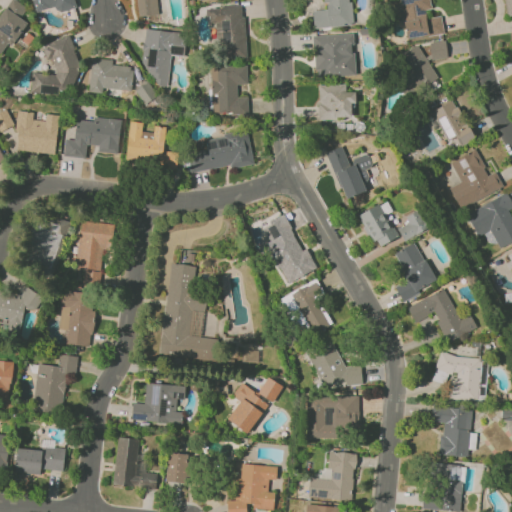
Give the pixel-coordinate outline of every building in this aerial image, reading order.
[(31,0),(35,12),(56,6),(58,13),(76,7),(74,0),(31,0)] [(134,0),(136,17),(158,15),(156,0),(134,0)] [(322,0),(323,8),(312,9),(313,28),(351,26),(349,0),(322,0)] [(443,33),(441,16),(426,18),(425,10),(431,9),(429,0),(396,0),(402,39),(443,33)] [(245,55),(243,6),(208,7),(209,23),(215,23),(216,57),(245,55)] [(170,55),(184,56),(186,33),(145,29),(141,78),(156,79),(156,85),(167,87),(170,55)] [(314,77),(355,75),(353,33),(313,35),(314,77)] [(29,92),(57,94),(75,88),(77,60),(74,52),(74,51),(69,35),(43,44),(43,50),(46,59),(52,59),(55,68),(54,73),(52,74),(31,72),(29,92)] [(429,43),(431,55),(427,55),(428,61),(447,57),(444,40),(429,43)] [(436,77),(417,44),(393,58),(412,91),(436,77)] [(131,90),(132,67),(112,66),(112,59),(90,58),(88,92),(102,92),(102,89),(131,90)] [(216,66),(216,74),(210,74),(211,114),(248,113),(247,96),(237,96),(236,84),(247,84),(246,65),(216,66)] [(156,97),(148,82),(135,89),(143,104),(156,97)] [(345,84),(317,85),(318,119),(350,118),(350,103),(355,103),(354,92),(345,92),(345,84)] [(473,140),(454,99),(434,109),(452,149),(473,140)] [(0,110),(0,127),(9,127),(9,110),(0,110)] [(33,112),(18,110),(14,150),(54,154),(58,115),(45,114),(44,121),(32,119),(33,112)] [(120,119),(93,117),(92,121),(75,119),(74,140),(64,139),(63,155),(85,157),(86,144),(98,146),(97,151),(117,153),(120,119)] [(125,157),(176,162),(177,152),(163,151),(165,127),(154,126),(153,132),(141,131),(142,122),(129,121),(125,157)] [(248,132),(205,138),(207,150),(184,153),(187,173),(252,163),(248,132)] [(325,152),(345,199),(366,191),(362,182),(369,179),(365,169),(372,166),(367,154),(347,162),(341,146),(325,152)] [(450,187),(459,208),(503,187),(495,171),(487,175),(475,150),(450,162),(460,182),(450,187)] [(498,248),(511,240),(511,215),(509,209),(511,207),(511,204),(507,193),(466,213),(477,236),(489,230),(498,248)] [(375,248),(397,237),(385,214),(391,211),(386,200),(358,215),(375,248)] [(408,223),(397,229),(404,241),(428,228),(418,210),(405,217),(408,223)] [(70,222),(50,215),(46,227),(35,223),(21,261),(52,272),(70,222)] [(316,268),(306,248),(301,251),(284,215),(262,226),(269,241),(265,244),(285,284),(316,268)] [(83,285),(100,286),(102,248),(111,248),(112,223),(79,222),(77,255),(74,255),(74,269),(83,270),(83,285)] [(393,252),(406,281),(395,286),(401,299),(435,283),(416,242),(393,252)] [(195,265),(168,263),(160,357),(216,361),(218,339),(201,337),(204,295),(193,294),(195,265)] [(333,324),(313,281),(291,291),(311,334),(333,324)] [(406,306),(414,322),(432,313),(447,342),(476,327),(469,314),(459,319),(443,288),(406,306)] [(58,330),(64,330),(63,344),(90,346),(94,293),(61,290),(58,330)] [(0,299),(0,332),(21,333),(22,309),(39,309),(39,291),(22,291),(22,296),(0,295),(0,299)] [(360,365),(343,366),(335,346),(309,357),(321,385),(327,385),(343,378),(345,385),(361,384),(360,365)] [(77,356),(58,354),(57,366),(38,364),(33,409),(61,412),(66,375),(75,376),(77,356)] [(448,399),(484,402),(488,358),(436,354),(434,382),(446,383),(446,375),(450,375),(448,399)] [(0,376),(0,392),(11,393),(11,361),(0,361),(0,376)] [(184,385),(145,383),(143,403),(132,402),(130,421),(181,424),(181,412),(175,412),(176,398),(183,399),(184,385)] [(227,420),(248,433),(268,401),(239,383),(232,396),(239,400),(227,420)] [(358,396),(306,395),(306,438),(341,438),(341,431),(358,432),(358,396)] [(467,456),(467,449),(475,450),(476,433),(469,432),(471,408),(432,406),(431,422),(441,422),(439,454),(467,456)] [(138,439),(117,437),(113,485),(155,488),(156,472),(140,471),(142,455),(137,455),(138,439)] [(63,470),(64,450),(16,447),(14,472),(40,474),(40,469),(63,470)] [(184,483),(187,454),(168,452),(165,481),(184,483)] [(354,453),(328,452),(327,470),(325,470),(324,478),(309,477),(308,498),(352,500),(354,453)] [(273,509),(274,492),(268,492),(268,479),(275,480),(276,466),(239,463),(236,501),(227,500),(226,511),(245,511),(246,507),(273,509)] [(461,511),(463,465),(435,463),(433,493),(422,493),(421,509),(461,511)]
